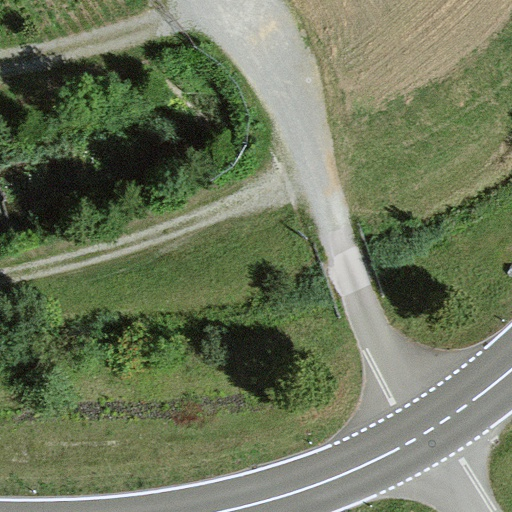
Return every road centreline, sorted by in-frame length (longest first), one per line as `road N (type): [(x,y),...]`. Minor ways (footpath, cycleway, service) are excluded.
road 1 (track): [(484,511),(411,402),(318,170),(249,47),(200,0)]
road 2 (track): [(0,272),(318,170)]
road 3 (secondary): [(511,369),(434,428),(350,472),(225,511)]
